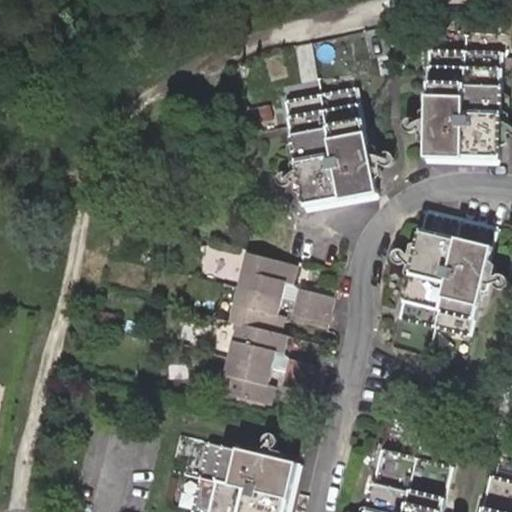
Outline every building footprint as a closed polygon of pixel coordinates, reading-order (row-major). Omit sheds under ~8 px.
[(503,79),(503,51),(429,49),(427,157),(500,159),(503,79)] [(359,88),(284,101),(306,207),(379,193),(359,88)] [(499,232),(425,212),(399,317),(473,336),(499,232)] [(201,265),(228,272),(232,257),(205,250),(201,265)] [(298,266),(248,251),(230,314),(238,316),(219,387),(271,401),(275,386),(269,385),(279,346),(286,348),(291,331),(281,328),(286,314),(277,311),(286,278),(293,280),(298,266)] [(310,303),(314,291),(300,287),(293,313),(306,316),(310,303)] [(336,298),(314,291),(310,303),(306,316),(329,323),(336,298)] [(299,372),(302,360),(289,356),(282,383),(295,387),(299,372)] [(326,366),(302,360),(299,372),(295,387),(319,393),(326,366)] [(287,511),(299,462),(209,440),(192,511),(287,511)] [(443,511),(455,465),(384,448),(368,511),(443,511)] [(511,511),(511,480),(490,475),(481,511),(511,511)]
